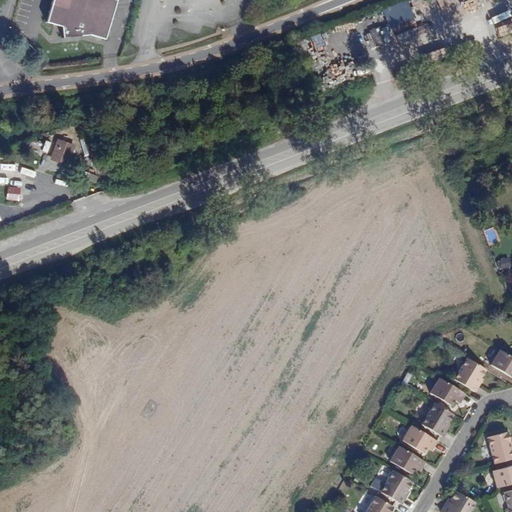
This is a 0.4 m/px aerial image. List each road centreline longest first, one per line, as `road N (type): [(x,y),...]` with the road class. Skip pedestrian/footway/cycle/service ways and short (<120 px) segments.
road 1 (secondary): [(511,59),(0,256)]
road 2 (secondary): [(0,269),(511,76)]
road 3 (tertiary): [(0,89),(190,62),(349,0)]
road 4 (residential): [(422,511),(484,405),(511,398)]
